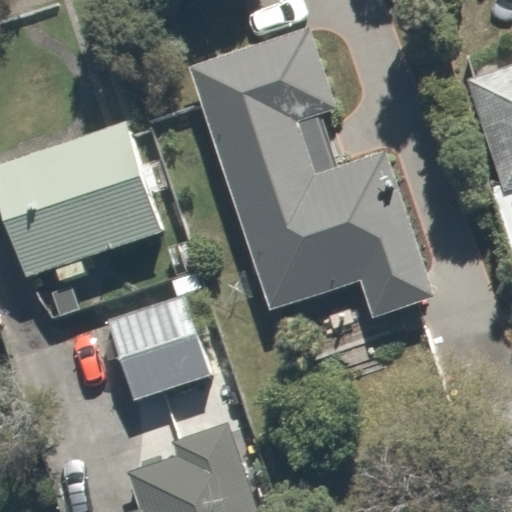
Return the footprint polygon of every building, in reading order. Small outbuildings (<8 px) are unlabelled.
[(312,35),(187,80),(269,312),(353,283),(367,323),(441,297),(402,185),(369,196),(312,35)] [(511,57),(450,77),(454,91),(511,276),(511,57)] [(54,141),(0,159),(0,192),(26,272),(55,263),(60,276),(88,267),(83,255),(163,229),(126,118),(71,135),(70,132),(53,138),(54,141)] [(210,380),(181,301),(101,331),(129,410),(210,380)] [(252,511),(228,431),(160,452),(164,467),(99,487),(106,511),(252,511)]
